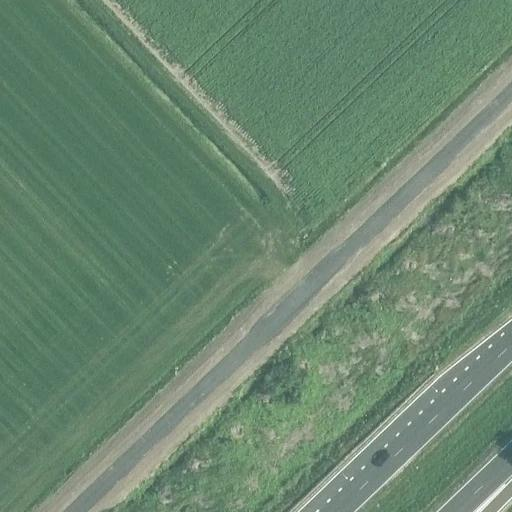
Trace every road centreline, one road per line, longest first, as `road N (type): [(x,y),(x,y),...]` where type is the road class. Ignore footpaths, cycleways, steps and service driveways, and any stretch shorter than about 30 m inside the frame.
road 1 (unclassified): [(86,511),(511,100)]
road 2 (trunk): [(511,343),(336,511)]
